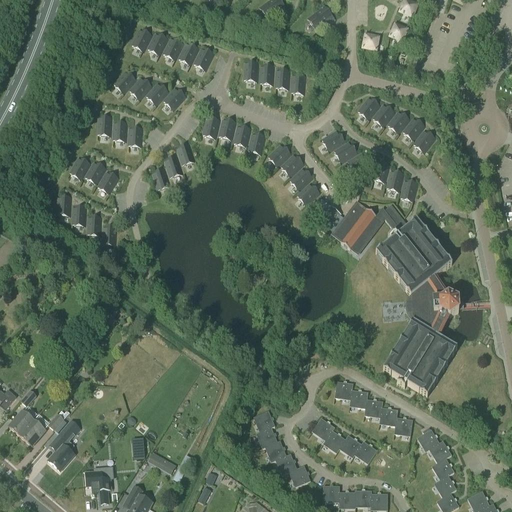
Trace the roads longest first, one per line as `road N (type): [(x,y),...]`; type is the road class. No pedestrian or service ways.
road 1 (residential): [(511,363),(475,194),(479,150)]
road 2 (primary): [(0,123),(52,0)]
